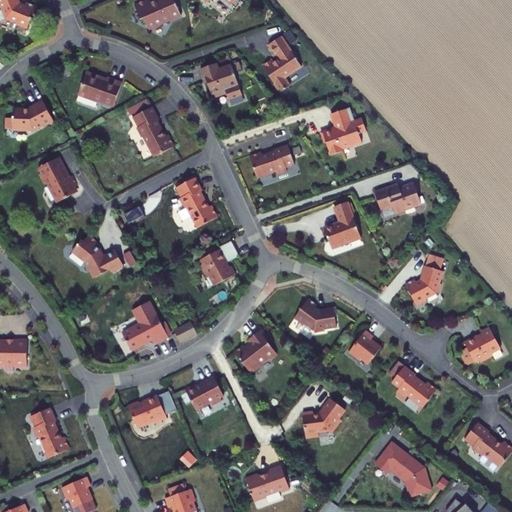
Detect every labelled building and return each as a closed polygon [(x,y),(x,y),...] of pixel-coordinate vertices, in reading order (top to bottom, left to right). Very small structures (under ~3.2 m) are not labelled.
[(20,2),(18,0),(0,0),(0,4),(3,10),(1,11),(5,20),(7,19),(18,23),(17,25),(28,30),(37,7),(27,3),(26,5),(20,2)] [(149,0),(147,0),(135,5),(142,20),(145,19),(150,30),(176,19),(173,10),(178,8),(174,0),(157,0),(150,3),(149,0)] [(204,0),(206,4),(213,0),(226,0),(237,10),(245,0),(204,0)] [(273,60),(263,66),(281,93),(291,86),(285,78),(302,67),(282,37),(270,45),(279,59),(274,62),(273,60)] [(242,97),(231,66),(218,71),(216,65),(200,70),(205,84),(207,83),(211,96),(214,95),(215,98),(226,94),(228,101),(242,97)] [(97,77),(86,73),(78,95),(98,103),(98,102),(114,107),(122,84),(108,78),(106,82),(97,78),(97,77)] [(29,110),(14,109),(14,119),(6,119),(6,129),(13,130),(13,131),(34,131),(45,126),(46,127),(51,124),(52,126),(55,124),(43,101),(31,107),(30,108),(30,109),(31,109),(29,110)] [(337,127),(324,132),(325,135),(323,135),(326,143),(327,142),(331,155),(344,151),(343,149),(350,146),(352,143),(354,143),(362,141),(360,133),(367,130),(363,118),(356,121),(351,107),(332,114),(337,127)] [(153,108),(134,118),(139,128),(137,129),(141,135),(143,136),(155,158),(175,147),(169,135),(165,137),(163,134),(163,132),(163,131),(162,130),(161,129),(157,122),(160,121),(153,108)] [(262,152),(250,156),(258,177),(277,170),(279,174),(288,170),(286,167),(295,164),(289,144),(275,149),(276,152),(273,153),(272,153),(270,153),(269,153),(268,154),(263,156),(262,152)] [(61,158),(41,168),(43,173),(40,175),(45,184),(48,182),(59,203),(80,192),(73,177),(68,179),(65,173),(68,171),(61,158)] [(196,178),(177,188),(182,198),(181,199),(184,206),(186,207),(198,228),(218,218),(212,206),(208,208),(206,204),(206,203),(206,201),(205,200),(204,200),(200,193),(203,192),(196,178)] [(399,184),(375,192),(381,210),(393,206),(396,213),(422,204),(418,191),(419,190),(417,184),(415,185),(415,183),(400,188),(399,184)] [(340,221),(324,227),(331,247),(360,237),(348,201),(335,206),(340,221)] [(82,240),(73,253),(86,263),(95,279),(111,270),(113,273),(125,266),(116,250),(104,256),(101,250),(97,247),(99,244),(89,236),(84,242),(82,240)] [(229,263),(222,250),(201,261),(203,265),(201,266),(207,279),(210,277),(215,286),(236,275),(232,267),(230,268),(227,264),(229,263)] [(443,259),(435,256),(431,267),(426,265),(421,280),(417,282),(415,279),(406,284),(418,305),(428,300),(427,298),(437,293),(439,293),(442,284),(440,283),(444,271),(440,270),(443,259)] [(318,305),(309,299),(295,319),(304,326),(306,324),(315,331),(315,333),(325,331),(325,329),(337,327),(334,309),(319,311),(316,308),(318,305)] [(169,337),(150,301),(133,310),(140,324),(122,333),(132,351),(153,340),(155,345),(169,337)] [(195,321),(177,327),(181,341),(200,336),(195,321)] [(244,346),(236,352),(242,361),(242,364),(245,365),(252,374),(261,366),(260,365),(268,359),(271,359),(278,354),(260,331),(248,341),(251,344),(246,348),(244,346)] [(374,337),(366,331),(350,352),(360,360),(362,358),(369,365),(382,348),(372,340),(374,337)] [(473,339),(459,346),(470,367),(475,365),(476,367),(488,360),(487,358),(496,353),(485,331),(476,336),(477,338),(473,340),(473,339)] [(28,339),(0,338),(0,366),(7,366),(7,364),(15,364),(17,367),(28,367),(28,339)] [(416,375),(399,362),(390,373),(396,378),(393,383),(400,389),(398,392),(405,398),(407,395),(424,408),(438,390),(428,383),(425,386),(422,383),(421,382),(420,380),(419,380),(417,380),(414,378),(416,375)] [(224,396),(214,376),(201,383),(201,384),(201,385),(197,387),(195,384),(185,390),(196,411),(211,403),(213,406),(222,401),(220,398),(224,396)] [(134,405),(123,410),(133,432),(148,425),(149,429),(159,424),(158,421),(161,420),(153,399),(140,405),(139,405),(139,406),(135,408),(134,405)] [(347,410),(331,399),(319,415),(314,415),(314,412),(303,413),(307,438),(320,437),(319,432),(330,431),(333,433),(340,424),(337,422),(347,410)] [(51,408),(31,416),(36,426),(34,427),(37,434),(40,435),(50,458),(70,449),(65,436),(62,438),(56,422),(57,421),(51,408)] [(490,432),(478,423),(465,440),(474,447),(473,448),(479,453),(481,453),(501,468),(511,453),(511,447),(505,442),(502,444),(489,434),(490,432)] [(387,473),(390,469),(406,481),(410,497),(432,490),(425,468),(392,442),(375,464),(387,473)] [(190,450),(182,458),(191,467),(199,459),(190,450)] [(258,473),(247,478),(255,501),(267,497),(266,495),(281,489),(282,491),(290,488),(282,465),(270,469),(271,471),(259,476),(258,473)] [(87,477),(62,488),(67,500),(70,499),(74,508),(93,500),(88,488),(91,486),(87,477)] [(179,488),(164,494),(166,501),(161,503),(164,511),(168,511),(190,511),(189,506),(191,505),(187,493),(182,495),(179,488)] [(257,501),(259,508),(286,498),(284,492),(257,501)] [(456,498),(446,511),(447,511),(474,511),(467,503),(464,505),(456,498)]
